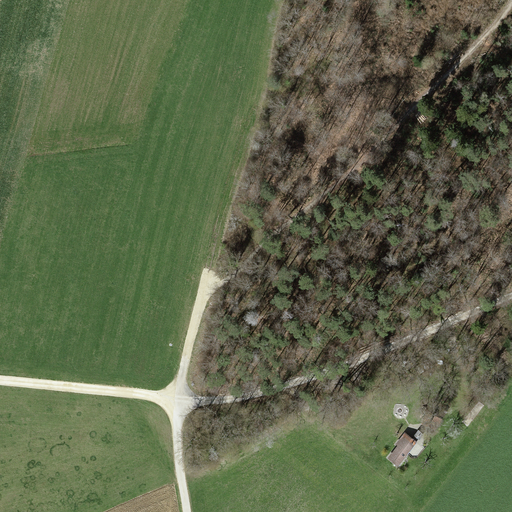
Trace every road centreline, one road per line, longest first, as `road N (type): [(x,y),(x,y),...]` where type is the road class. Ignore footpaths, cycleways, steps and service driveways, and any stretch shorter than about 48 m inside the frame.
road 1 (track): [(204,286),(233,276),(265,239),(313,208),(511,3)]
road 2 (track): [(297,0),(238,211),(207,272),(176,397)]
road 3 (track): [(176,397),(243,397),(297,381),(511,295)]
road 4 (track): [(0,381),(176,397)]
